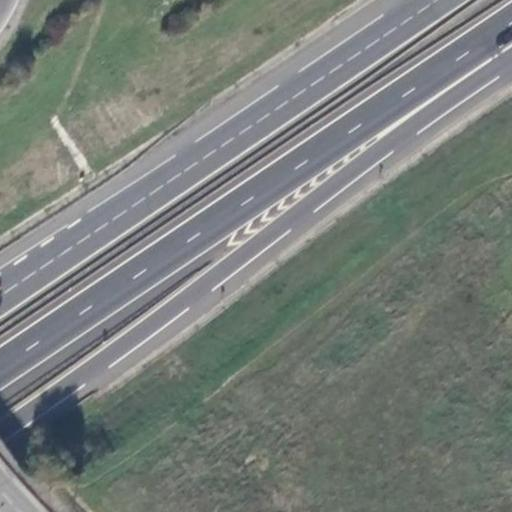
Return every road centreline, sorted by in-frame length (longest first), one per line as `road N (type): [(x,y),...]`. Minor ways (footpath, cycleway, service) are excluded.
road 1 (trunk): [(0,429),(497,64),(511,44)]
road 2 (trunk): [(0,368),(511,24)]
road 3 (trunk): [(436,0),(0,295)]
